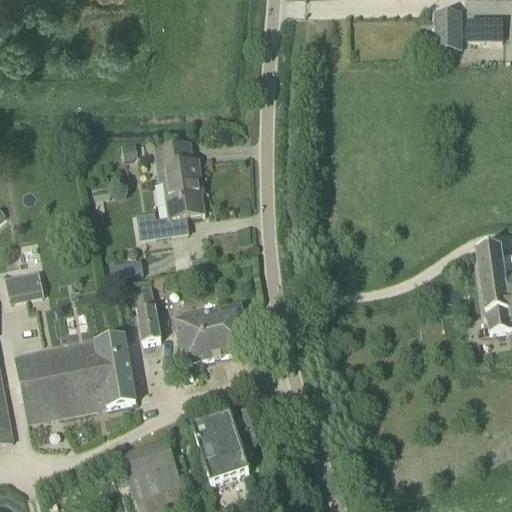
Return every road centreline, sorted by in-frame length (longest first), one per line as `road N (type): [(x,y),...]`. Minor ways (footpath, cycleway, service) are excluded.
road 1 (unclassified): [(336,511),(296,392),(270,273),(267,92),(275,0)]
road 2 (unknown): [(291,373),(16,464),(0,379)]
road 3 (unknown): [(280,326),(511,254)]
